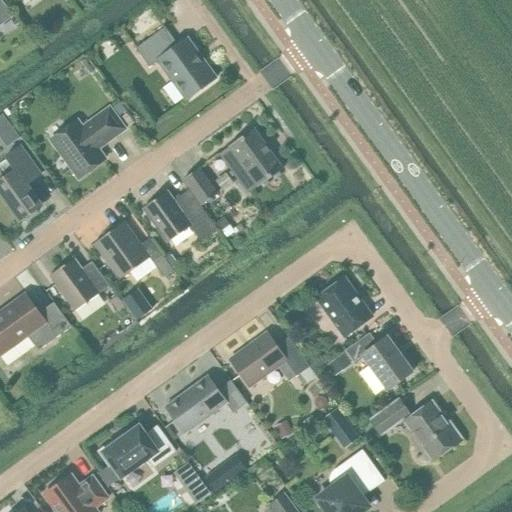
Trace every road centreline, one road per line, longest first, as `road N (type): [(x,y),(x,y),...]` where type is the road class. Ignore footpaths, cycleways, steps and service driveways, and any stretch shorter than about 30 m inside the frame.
road 1 (residential): [(428,339),(354,244),(327,249),(0,484)]
road 2 (residential): [(0,274),(256,87)]
road 3 (unclassified): [(495,292),(316,48)]
road 4 (residential): [(408,511),(491,450),(491,428)]
